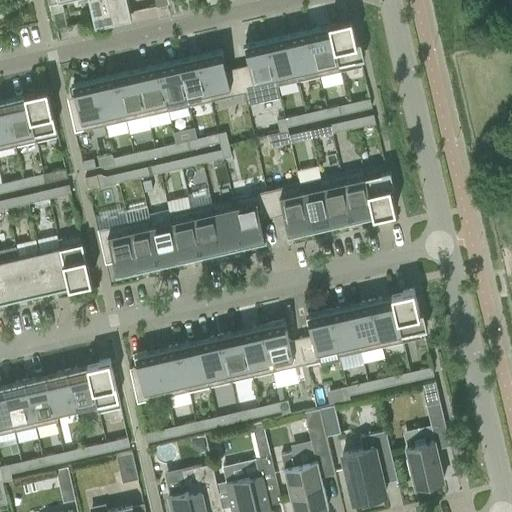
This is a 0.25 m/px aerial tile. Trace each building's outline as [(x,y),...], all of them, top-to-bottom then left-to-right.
[(47,0),(50,13),(51,13),(63,10),(61,2),(68,0),(89,0),(94,20),(93,20),(94,26),(113,22),(107,0),(47,0)] [(107,0),(113,22),(131,18),(130,12),(129,12),(126,0),(107,0)] [(340,20),(329,23),(330,27),(340,70),(362,65),(361,62),(365,61),(362,47),(358,48),(356,41),(351,18),(350,18),(340,20)] [(329,23),(308,28),(308,29),(319,75),(340,70),(330,27),(329,23)] [(308,28),(287,33),(288,37),(298,80),(319,75),(308,29),(308,28)] [(287,33),(266,38),(266,39),(277,85),(297,80),(298,80),(288,37),(287,33)] [(249,64),(237,67),(243,93),(246,104),(279,96),(277,85),(266,39),(266,38),(243,43),(245,49),(249,64)] [(222,48),(199,53),(199,54),(210,100),(243,93),(237,67),(226,69),(222,54),(223,54),(222,48)] [(199,53),(178,58),(179,62),(189,105),(210,100),(199,54),(199,53)] [(178,58),(157,63),(157,64),(168,110),(189,105),(179,62),(178,58)] [(157,63),(136,68),(137,72),(147,115),(168,110),(157,64),(157,63)] [(136,68),(115,73),(126,120),(129,132),(129,134),(150,129),(150,127),(147,115),(137,72),(136,68)] [(115,73),(94,77),(95,82),(105,125),(105,124),(108,136),(129,132),(126,120),(115,73)] [(77,104),(68,106),(74,132),(105,125),(95,82),(94,77),(71,83),(73,89),(75,95),(77,104)] [(35,90),(24,93),(25,93),(26,98),(36,141),(57,136),(49,100),(49,98),(47,89),(46,88),(35,90)] [(25,93),(4,98),(4,99),(15,145),(36,141),(26,98),(25,93)] [(4,98),(0,99),(0,148),(15,145),(4,99),(4,98)] [(357,101),(359,109),(371,107),(369,98),(357,101)] [(329,116),(340,114),(338,105),(327,108),(329,116)] [(314,111),(316,119),(329,116),(327,108),(314,111)] [(375,122),(373,114),(361,116),(363,125),(375,122)] [(298,124),(296,115),(285,118),(287,126),(298,124)] [(285,118),(276,120),(279,132),(287,130),(287,126),(285,118)] [(332,132),(344,129),(342,121),(330,124),(332,132)] [(330,124),(318,126),(320,135),(332,132),(330,124)] [(174,134),(176,143),(187,140),(196,138),(194,129),(174,134)] [(279,132),(268,134),(270,147),(282,144),(290,142),(288,133),(287,130),(279,132)] [(220,145),(228,143),(225,131),(217,133),(219,142),(220,145)] [(302,139),(300,131),(288,133),(290,142),(302,139)] [(219,142),(217,133),(205,136),(207,145),(219,142)] [(177,151),(189,149),(187,140),(176,143),(177,151)] [(163,146),(165,154),(177,151),(176,143),(163,146)] [(231,155),(228,143),(220,145),(221,149),(223,157),(231,155)] [(223,157),(221,149),(209,151),(211,160),(223,157)] [(147,158),(145,150),(133,152),(135,161),(147,158)] [(121,155),(123,164),(135,161),(133,152),(121,155)] [(111,154),(98,157),(99,165),(105,167),(114,165),(111,154)] [(181,167),(193,164),(191,156),(179,158),(181,167)] [(93,158),(81,161),(83,170),(95,167),(93,158)] [(179,158),(167,161),(169,170),(181,167),(179,158)] [(384,163),(362,168),(372,211),(373,215),(384,213),(395,210),(390,187),(394,186),(390,169),(386,170),(384,163)] [(139,177),(151,174),(149,165),(136,168),(139,177)] [(53,171),(55,180),(67,177),(65,168),(53,171)] [(136,168),(125,171),(127,179),(139,177),(136,168)] [(362,168),(341,173),(352,219),(352,220),(372,215),(373,215),(372,211),(362,168)] [(341,173),(320,177),(330,220),(331,224),(352,220),(352,219),(341,173)] [(85,177),(87,188),(99,185),(96,174),(85,177)] [(24,187),(36,184),(34,175),(22,178),(24,187)] [(320,177),(299,182),(310,229),(331,224),(330,220),(320,177)] [(10,181),(12,190),(24,187),(22,178),(10,181)] [(299,182),(266,190),(272,216),(283,213),(287,228),(285,228),(287,235),(310,229),(299,182)] [(69,184),(57,187),(58,195),(71,192),(69,184)] [(266,190),(232,198),(243,244),(243,245),(266,240),(265,233),(264,233),(260,219),(272,216),(266,190)] [(28,202),(40,199),(38,191),(26,194),(28,202)] [(26,194),(14,196),(16,205),(28,202),(26,194)] [(232,198),(211,203),(221,245),(222,250),(243,245),(243,244),(232,198)] [(211,203),(190,207),(201,254),(211,251),(210,248),(221,245),(211,203)] [(190,207),(169,212),(171,220),(179,255),(180,259),(201,254),(190,207)] [(148,217),(127,222),(137,265),(138,269),(159,264),(159,263),(150,225),(148,217)] [(151,225),(150,225),(159,263),(159,264),(180,259),(179,255),(171,220),(170,220),(151,225)] [(127,222),(97,229),(103,255),(111,253),(113,262),(115,268),(114,268),(115,274),(138,269),(137,265),(127,222)] [(80,233),(58,238),(60,246),(68,281),(69,286),(80,283),(91,281),(90,277),(90,276),(88,270),(88,268),(80,233)] [(16,246),(0,249),(0,274),(6,299),(6,300),(27,295),(26,290),(19,259),(18,255),(16,246)] [(56,247),(39,251),(48,289),(48,290),(68,285),(68,286),(69,286),(68,281),(60,246),(59,246),(56,247)] [(39,251),(18,255),(19,259),(26,290),(27,295),(48,290),(48,289),(39,251)] [(402,291),(391,293),(392,298),(402,341),(424,336),(422,329),(427,328),(422,311),(419,312),(413,289),(413,288),(402,291)] [(391,294),(370,299),(371,300),(381,346),(402,341),(392,298),(391,294)] [(370,299),(349,304),(350,308),(360,351),(381,346),(371,300),(370,299)] [(349,304),(328,309),(339,356),(360,351),(350,308),(349,304)] [(311,335),(300,337),(306,363),(319,360),(317,353),(337,348),(338,356),(339,356),(328,309),(305,314),(307,320),(308,320),(311,335)] [(284,319),(262,324),(262,325),(272,371),(306,363),(300,337),(288,340),(285,325),(286,325),(284,319)] [(262,324),(241,329),(242,333),(251,376),(272,371),(262,325),(262,324)] [(241,329),(219,334),(220,334),(230,381),(251,376),(242,333),(241,329)] [(219,334),(198,339),(199,343),(209,386),(230,381),(220,334),(219,334)] [(198,339),(177,344),(178,344),(188,391),(209,386),(199,343),(198,339)] [(177,344),(156,348),(157,353),(167,395),(188,391),(178,344),(177,344)] [(139,374),(131,376),(137,402),(167,395),(157,353),(156,348),(133,354),(135,360),(136,360),(137,366),(139,374)] [(98,361),(87,364),(88,369),(96,404),(98,411),(120,406),(112,371),(111,369),(110,364),(110,362),(109,359),(98,361)] [(87,364),(66,369),(66,370),(75,408),(90,405),(95,404),(96,404),(88,369),(87,364)] [(419,369),(421,378),(433,375),(431,366),(419,369)] [(66,369),(45,374),(46,378),(54,413),(55,413),(57,413),(75,408),(66,370),(66,369)] [(419,369),(410,371),(412,380),(421,378),(419,369)] [(402,382),(412,380),(410,371),(400,374),(402,382)] [(45,374),(24,379),(24,380),(35,426),(56,421),(54,413),(46,378),(45,374)] [(400,374),(388,376),(390,385),(402,382),(400,374)] [(388,376),(377,379),(379,388),(390,385),(388,376)] [(24,379),(3,384),(4,388),(14,431),(35,426),(24,380),(24,379)] [(377,379),(367,381),(369,390),(379,388),(377,379)] [(421,382),(426,405),(439,401),(434,379),(421,382)] [(360,392),(369,390),(367,381),(358,383),(360,392)] [(358,383),(346,386),(348,395),(360,392),(358,383)] [(3,384),(0,384),(0,434),(14,431),(4,388),(3,384)] [(346,386),(330,390),(334,404),(350,400),(348,395),(346,386)] [(281,410),(283,416),(290,414),(287,400),(279,402),(281,410)] [(429,419),(431,428),(445,425),(439,401),(426,405),(429,419)] [(279,402),(267,404),(269,413),(281,410),(279,402)] [(267,404),(258,406),(260,415),(269,413),(267,404)] [(333,404),(319,408),(326,435),(339,432),(333,404)] [(251,417),(260,415),(258,406),(249,408),(251,417)] [(249,408),(237,411),(239,420),(251,417),(249,408)] [(304,411),(314,455),(329,451),(326,435),(319,408),(304,411)] [(237,411),(225,414),(227,423),(239,420),(237,411)] [(225,414),(216,416),(218,425),(227,423),(225,414)] [(209,427),(218,425),(216,416),(207,418),(209,427)] [(207,418),(195,421),(197,430),(209,427),(207,418)] [(401,426),(406,446),(434,440),(429,419),(401,426)] [(183,424),(185,432),(197,430),(195,421),(183,424)] [(268,446),(262,421),(254,423),(260,448),(268,446)] [(183,424),(174,426),(176,435),(185,432),(183,424)] [(434,440),(436,448),(449,445),(445,425),(431,428),(434,440)] [(158,439),(176,435),(174,426),(156,430),(158,439)] [(156,430),(144,433),(146,441),(158,439),(156,430)] [(378,462),(392,459),(385,430),(360,436),(363,449),(342,454),(353,500),(357,499),(358,503),(371,500),(370,496),(385,493),(378,462)] [(129,444),(127,437),(115,439),(117,448),(129,445),(129,444)] [(203,437),(190,440),(192,448),(198,451),(206,450),(203,437)] [(115,439),(106,442),(108,450),(117,448),(115,439)] [(415,486),(443,479),(436,448),(434,440),(406,446),(409,458),(406,459),(409,475),(412,474),(415,486)] [(98,452),(108,450),(106,442),(96,444),(98,452)] [(86,455),(98,452),(96,444),(84,447),(86,455)] [(84,447),(72,449),(74,458),(86,455),(84,447)] [(72,449),(63,451),(65,460),(74,458),(72,449)] [(56,462),(65,460),(63,451),(54,454),(56,462)] [(138,478),(131,451),(116,455),(122,482),(138,478)] [(317,459),(315,460),(295,464),(292,451),(280,454),(283,467),(293,511),(301,511),(328,506),(317,459)] [(54,454),(42,456),(44,465),(56,462),(54,454)] [(255,458),(222,465),(226,481),(228,491),(232,511),(269,511),(268,504),(281,501),(270,454),(255,458)] [(30,459),(32,468),(44,465),(42,456),(30,459)] [(30,459),(21,461),(23,470),(32,468),(30,459)] [(10,473),(23,470),(21,461),(8,464),(10,473)] [(220,505),(221,508),(222,508),(212,463),(182,469),(187,490),(168,494),(172,511),(205,511),(205,508),(219,505),(219,506),(220,505)] [(8,464),(0,466),(3,480),(11,479),(10,473),(8,464)] [(75,497),(68,465),(56,468),(63,500),(75,497)]
